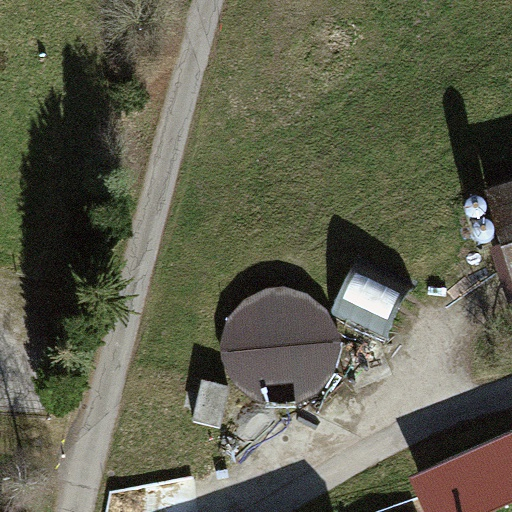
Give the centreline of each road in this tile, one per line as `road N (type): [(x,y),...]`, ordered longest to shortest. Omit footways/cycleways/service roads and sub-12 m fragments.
road 1 (unclassified): [(208,0),(78,511)]
road 2 (track): [(511,392),(381,447),(264,511)]
